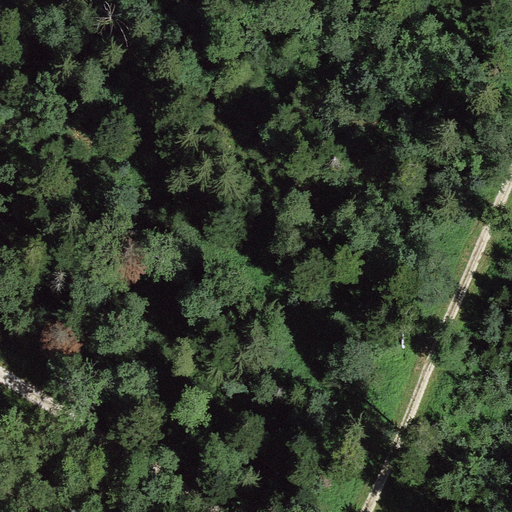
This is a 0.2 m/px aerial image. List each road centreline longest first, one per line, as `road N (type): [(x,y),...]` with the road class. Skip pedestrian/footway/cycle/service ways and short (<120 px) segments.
road 1 (track): [(365,511),(511,178)]
road 2 (track): [(0,372),(214,511)]
